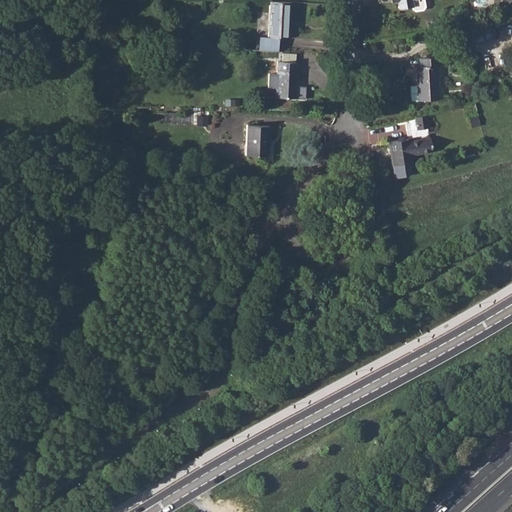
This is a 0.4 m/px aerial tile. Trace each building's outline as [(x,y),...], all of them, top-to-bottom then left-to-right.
[(291,2),(269,0),(268,36),(264,36),(263,50),(268,51),(278,51),(279,37),(291,37),(291,26),(290,26),(291,2)] [(392,0),(393,0),(394,0),(395,6),(409,3),(410,7),(412,9),(421,8),(423,5),(422,0),(392,0)] [(472,42),(470,29),(457,32),(459,44),(472,42)] [(419,66),(415,66),(416,85),(408,86),(409,101),(437,99),(436,65),(441,64),(440,56),(418,58),(419,66)] [(275,88),(274,97),(295,98),(296,80),(297,62),(276,61),(276,74),(268,73),(267,87),(275,88)] [(420,115),(413,116),(415,125),(407,127),(409,139),(429,136),(426,114),(420,115)] [(246,124),(244,155),(267,156),(269,125),(246,124)] [(409,139),(389,142),(392,165),(393,164),(394,172),(413,169),(412,162),(411,155),(427,153),(425,139),(409,141),(409,139)]
